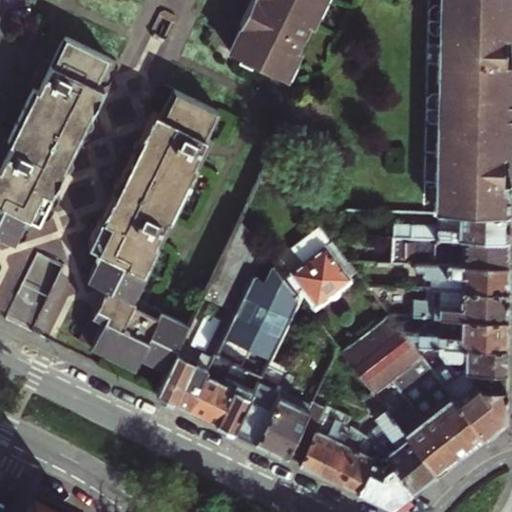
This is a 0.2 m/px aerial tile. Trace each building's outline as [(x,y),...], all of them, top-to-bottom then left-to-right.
[(511,0),(253,0),(229,48),(286,78),(300,49),(296,47),(308,23),(311,25),(324,0),(443,0),(436,212),(439,212),(509,214),(510,182),(503,182),(504,155),(511,156),(511,115),(511,64),(507,64),(508,38),(511,37),(511,0)] [(0,235),(13,241),(22,221),(30,221),(31,218),(39,222),(51,198),(92,115),(105,87),(98,84),(111,58),(65,36),(52,61),(45,58),(31,86),(34,88),(9,138),(6,137),(0,148),(0,235)] [(143,356),(168,368),(189,324),(163,311),(163,310),(137,297),(136,299),(134,298),(160,245),(163,246),(176,220),(173,218),(198,166),(201,167),(214,140),(206,136),(219,109),(174,88),(161,114),(154,110),(141,137),(102,217),(88,245),(97,249),(95,253),(99,258),(89,277),(107,286),(102,296),(81,340),(137,367),(143,356)] [(394,237),(508,239),(508,229),(509,214),(439,212),(439,224),(395,223),(394,237)] [(239,219),(189,324),(168,368),(157,392),(173,400),(187,407),(204,372),(211,359),(264,250),(239,219)] [(291,270),(316,302),(349,276),(348,275),(356,270),(323,228),(317,231),(320,235),(297,253),(303,261),(291,270)] [(413,262),(507,264),(508,252),(508,239),(394,237),(391,237),(391,262),(413,262)] [(298,294),(264,250),(211,359),(216,362),(220,354),(260,373),(298,294)] [(430,287),(507,289),(507,275),(507,264),(413,262),(413,269),(421,269),(421,275),(425,277),(430,277),(430,287)] [(437,315),(506,317),(507,300),(507,289),(428,287),(428,299),(412,299),(412,305),(405,305),(405,315),(437,315)] [(367,383),(434,469),(444,462),(452,456),(421,417),(420,415),(418,410),(415,382),(414,375),(429,364),(422,355),(412,342),(403,331),(389,313),(342,351),(367,383)] [(435,342),(506,344),(506,328),(506,317),(437,315),(437,327),(432,327),(432,328),(423,328),(421,330),(403,331),(412,342),(435,342)] [(467,368),(505,369),(505,355),(506,344),(435,342),(436,344),(453,367),(467,368)] [(429,364),(482,432),(494,424),(504,415),(505,391),(505,369),(467,368),(467,374),(471,375),(472,376),(469,379),(467,377),(461,377),(453,367),(436,344),(422,355),(429,364)] [(421,417),(452,456),(466,445),(482,432),(429,364),(414,375),(415,382),(419,379),(438,404),(421,417)] [(204,372),(187,407),(195,410),(208,417),(233,429),(252,388),(224,375),(221,380),(204,372)] [(288,373),(255,440),(271,447),(286,454),(308,408),(287,398),(297,377),(288,373)] [(252,388),(233,429),(242,433),(250,437),(264,406),(268,387),(256,381),(252,388)] [(390,462),(410,488),(421,480),(434,469),(367,383),(357,390),(373,411),(371,413),(384,428),(371,438),(379,447),(383,453),(390,462)] [(312,400),(308,408),(286,454),(292,457),(299,461),(326,406),(312,400)] [(327,404),(326,406),(299,461),(311,466),(320,471),(340,429),(345,419),(349,421),(351,416),(327,404)] [(350,434),(340,429),(320,471),(328,475),(340,480),(355,448),(346,443),(350,434)] [(363,432),(355,448),(340,480),(351,485),(359,489),(372,462),(376,453),(379,447),(371,438),(363,432)] [(384,467),(372,462),(359,489),(389,504),(399,497),(410,488),(390,462),(384,467)] [(28,511),(56,511),(35,500),(28,511)]
